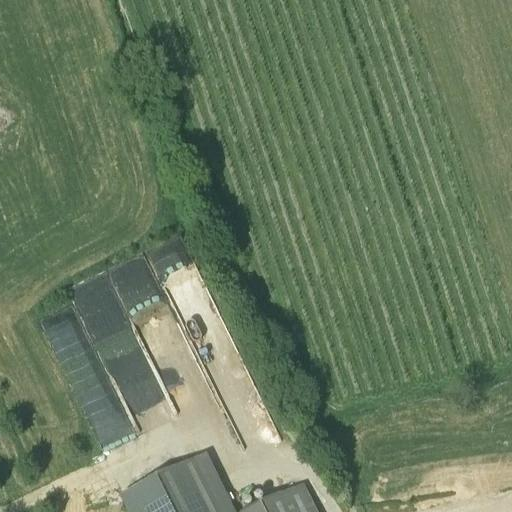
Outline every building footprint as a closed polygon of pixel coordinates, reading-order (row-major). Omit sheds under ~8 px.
[(177,302),(221,397),(246,385),(202,290),(177,302)] [(68,377),(99,363),(74,311),(44,326),(68,377)] [(139,435),(174,420),(161,390),(127,404),(139,435)] [(212,511),(190,466),(120,500),(125,511),(212,511)] [(315,511),(303,487),(252,511),(315,511)]
